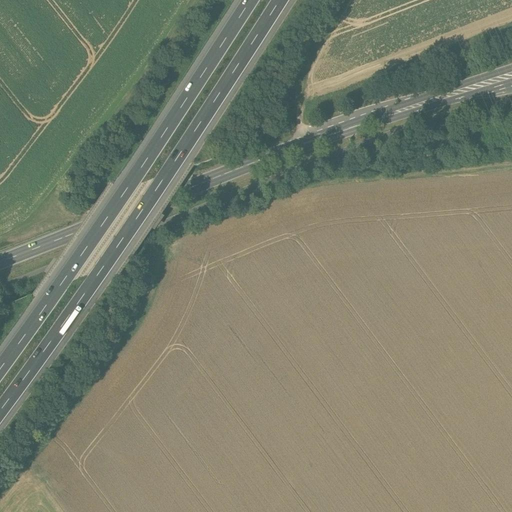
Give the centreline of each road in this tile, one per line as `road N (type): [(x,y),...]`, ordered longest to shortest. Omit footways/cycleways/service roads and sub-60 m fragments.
road 1 (track): [(0,493),(129,332),(152,286),(156,241),(317,181),(511,164)]
road 2 (secondary): [(511,76),(360,124),(0,261)]
road 3 (motorway): [(0,405),(282,0)]
road 4 (motorway): [(251,0),(0,366)]
road 5 (track): [(0,238),(26,226),(60,185),(193,0)]
road 6 (track): [(0,305),(156,241)]
road 7 (track): [(342,0),(296,89),(294,112),(307,144)]
